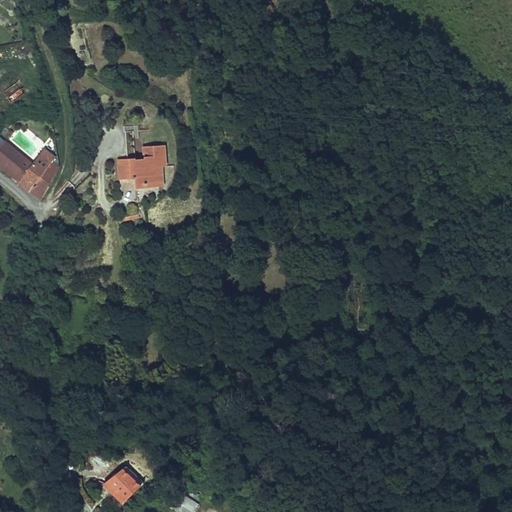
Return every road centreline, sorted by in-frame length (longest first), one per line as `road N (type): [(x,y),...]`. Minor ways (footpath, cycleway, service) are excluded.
road 1 (residential): [(0,175),(37,211),(26,356),(79,511)]
road 2 (track): [(37,211),(62,180),(70,140),(66,93),(31,0)]
